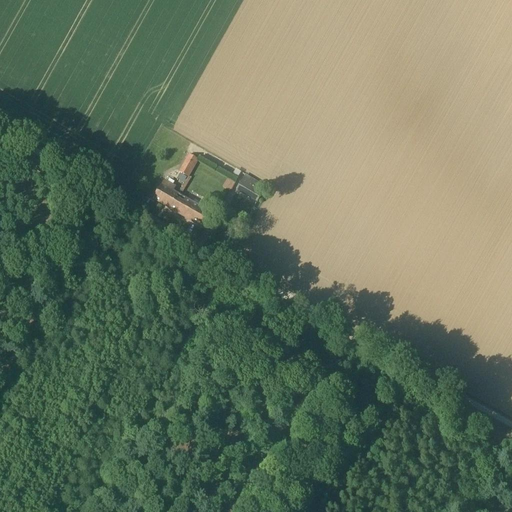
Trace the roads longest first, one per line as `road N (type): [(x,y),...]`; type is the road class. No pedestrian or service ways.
road 1 (track): [(511,423),(111,193)]
road 2 (track): [(111,193),(0,382)]
road 3 (track): [(111,193),(0,129)]
